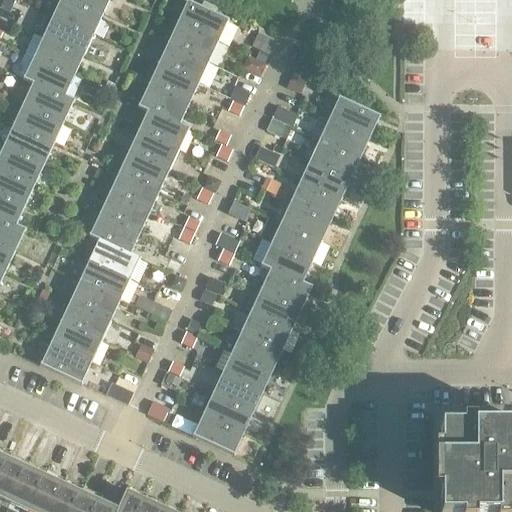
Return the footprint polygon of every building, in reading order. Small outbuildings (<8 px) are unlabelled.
[(102,16),(68,0),(62,0),(54,18),(93,36),(102,16)] [(109,0),(68,0),(102,16),(109,0)] [(216,44),(226,22),(189,4),(178,26),(216,44)] [(93,36),(54,18),(44,39),(83,57),(93,36)] [(207,65),(216,44),(178,26),(169,47),(207,65)] [(260,30),(256,39),(273,47),(277,37),(260,30)] [(83,57),(44,39),(35,60),(73,78),(83,57)] [(197,86),(207,65),(169,47),(159,68),(197,86)] [(260,52),(255,61),(264,65),(268,56),(260,52)] [(248,58),(242,71),(260,80),(266,66),(264,65),(255,61),(248,58)] [(73,78),(35,60),(25,81),(34,86),(35,85),(64,99),(64,98),(73,78)] [(188,107),(197,86),(159,68),(149,89),(188,107)] [(294,75),(287,90),(300,96),(307,81),(294,75)] [(108,82),(104,92),(112,95),(116,86),(108,82)] [(35,85),(34,86),(25,106),(63,124),(73,102),(64,98),(64,99),(35,85)] [(235,88),(230,100),(245,107),(250,95),(235,88)] [(178,128),(178,127),(188,107),(149,89),(139,110),(148,115),(149,114),(178,128)] [(379,118),(340,100),(330,122),(369,140),(379,118)] [(233,103),(228,113),(239,118),(244,108),(233,103)] [(63,124),(25,106),(15,127),(53,145),(63,124)] [(278,108),(272,120),(292,129),(297,117),(278,108)] [(188,131),(178,127),(178,128),(149,114),(148,115),(139,134),(178,152),(188,131)] [(272,120),(266,133),(286,142),(292,129),(272,120)] [(369,140),(330,122),(320,143),(359,160),(369,140)] [(53,145),(15,127),(5,148),(44,166),(53,145)] [(219,133),(215,143),(226,148),(230,137),(219,133)] [(168,173),(178,152),(139,134),(130,155),(168,173)] [(359,160),(320,143),(311,163),(350,181),(359,160)] [(222,146),(216,158),(226,164),(232,152),(222,146)] [(44,166),(5,148),(0,159),(0,170),(34,186),(44,166)] [(260,148),(255,161),(275,170),(280,157),(260,148)] [(158,194),(168,173),(130,155),(120,176),(158,194)] [(350,181),(311,163),(301,184),(340,202),(350,181)] [(34,186),(0,170),(0,195),(24,207),(34,186)] [(149,214),(158,194),(120,176),(110,197),(149,214)] [(266,179),(261,190),(285,202),(290,191),(266,179)] [(340,202),(301,184),(292,205),(331,223),(340,202)] [(203,189),(196,201),(208,207),(214,195),(203,189)] [(24,207),(0,195),(0,221),(15,228),(15,227),(24,207)] [(139,235),(149,214),(110,197),(101,217),(139,235)] [(234,204),(228,216),(244,224),(250,212),(234,204)] [(331,223),(292,205),(282,226),(321,244),(331,223)] [(129,256),(139,235),(101,217),(91,239),(100,243),(129,256)] [(189,219),(184,229),(195,234),(200,223),(189,219)] [(0,221),(0,247),(14,254),(25,232),(15,227),(15,228),(0,221)] [(321,244),(282,226),(273,247),(311,265),(321,244)] [(183,230),(178,241),(190,246),(195,235),(183,230)] [(221,235),(215,247),(223,250),(235,255),(240,243),(221,235)] [(139,261),(129,256),(100,243),(91,264),(130,282),(139,261)] [(14,254),(0,247),(0,272),(5,274),(14,254)] [(311,265),(273,247),(263,268),(272,273),(272,272),(302,285),(311,265)] [(223,250),(218,263),(229,268),(235,255),(223,250)] [(120,303),(130,282),(91,264),(86,273),(81,285),(120,303)] [(272,272),(272,273),(263,293),(301,311),(311,289),(302,285),(272,272)] [(175,278),(170,289),(182,294),(187,283),(175,278)] [(211,279),(205,291),(223,298),(228,287),(211,279)] [(110,324),(120,303),(81,285),(71,305),(110,324)] [(205,291),(200,302),(212,308),(217,296),(205,291)] [(43,292),(39,299),(47,303),(51,296),(43,292)] [(301,311),(263,293),(253,314),(291,332),(301,311)] [(140,297),(134,309),(167,324),(172,312),(140,297)] [(101,344),(110,324),(71,305),(62,326),(101,344)] [(291,332),(253,314),(243,335),(282,353),(291,332)] [(192,321),(187,333),(197,337),(202,326),(192,321)] [(91,365),(101,344),(62,326),(52,347),(91,365)] [(186,334),(181,345),(192,350),(197,339),(186,334)] [(282,353),(243,335),(234,356),(272,373),(282,353)] [(141,346),(135,359),(148,365),(154,352),(141,346)] [(82,386),(91,365),(52,347),(42,368),(82,386)] [(272,373),(234,356),(224,377),(262,394),(272,373)] [(173,363),(168,374),(179,379),(184,368),(173,363)] [(169,375),(165,383),(178,389),(181,381),(169,375)] [(262,394),(224,377),(215,397),(253,415),(262,394)] [(253,415),(215,397),(205,418),(243,436),(253,415)] [(153,404),(147,417),(163,424),(169,411),(153,404)] [(243,436),(205,418),(196,439),(234,457),(243,436)] [(511,511),(511,426),(441,426),(440,511),(511,511)] [(0,478),(8,460),(0,456),(0,478)] [(0,501),(10,506),(27,469),(8,460),(0,478),(0,501)] [(22,511),(28,511),(45,477),(27,469),(10,506),(22,511)] [(51,511),(63,486),(45,477),(28,511),(51,511)] [(73,511),(82,494),(63,486),(51,511),(73,511)] [(139,511),(145,501),(126,493),(117,511),(118,511),(117,511),(139,511)] [(95,511),(100,502),(82,494),(73,511),(95,511)] [(161,511),(163,510),(145,501),(139,511),(161,511)] [(117,511),(118,511),(117,511),(100,502),(95,511),(117,511)]
